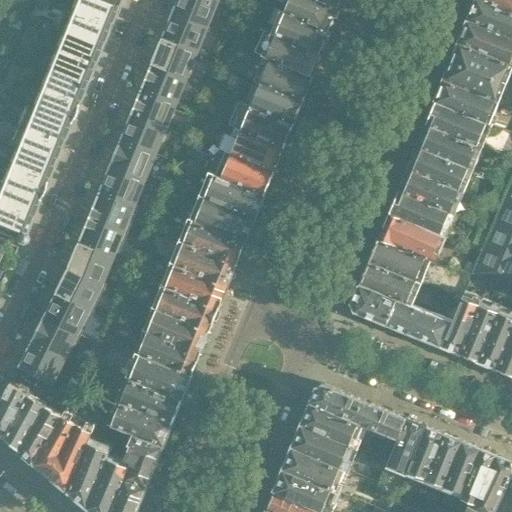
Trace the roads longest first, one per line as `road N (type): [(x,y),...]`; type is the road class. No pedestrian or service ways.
road 1 (residential): [(0,340),(72,189),(147,0)]
road 2 (residential): [(301,338),(443,0)]
road 3 (residential): [(377,0),(249,317)]
road 4 (residential): [(301,338),(511,425)]
road 5 (residential): [(249,317),(166,511)]
road 6 (residential): [(232,511),(301,338)]
